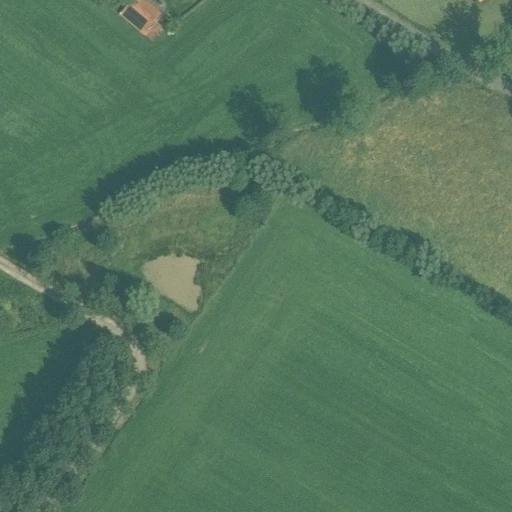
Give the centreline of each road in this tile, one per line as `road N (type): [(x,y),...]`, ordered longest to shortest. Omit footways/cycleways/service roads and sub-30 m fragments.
road 1 (track): [(48,511),(118,404),(126,338),(0,255)]
road 2 (unclassified): [(371,0),(511,81)]
